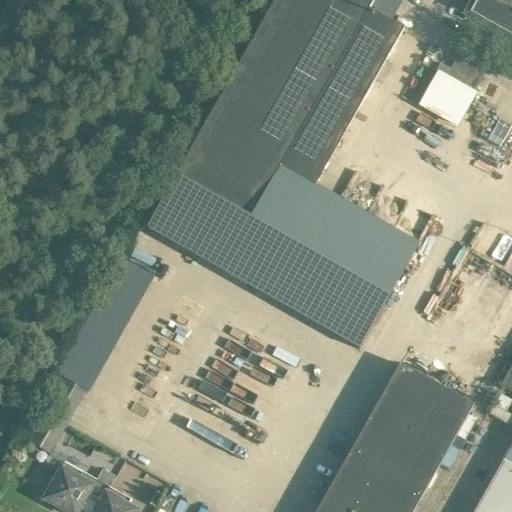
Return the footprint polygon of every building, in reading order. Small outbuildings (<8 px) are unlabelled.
[(314,188),(404,30),(391,22),(403,0),(275,0),(175,179),(253,223),(283,170),(314,188)] [(511,0),(476,0),(469,13),(511,37),(511,0)] [(474,92),(484,73),(456,58),(450,69),(441,65),(437,72),(474,92)] [(413,511),(473,406),(400,365),(316,511),(413,511)] [(511,365),(500,387),(511,393),(511,365)] [(29,442),(50,454),(84,393),(63,381),(29,442)] [(488,415),(509,427),(511,422),(511,416),(493,406),(488,415)] [(511,511),(511,446),(474,511),(511,511)] [(82,511),(94,511),(109,488),(115,478),(102,471),(96,481),(64,463),(54,482),(48,479),(40,493),(46,496),(43,501),(63,511),(78,511),(79,510),(82,511)] [(136,511),(137,511),(127,506),(131,501),(109,488),(94,511),(136,511)] [(144,501),(156,508),(163,495),(152,488),(144,501)]
